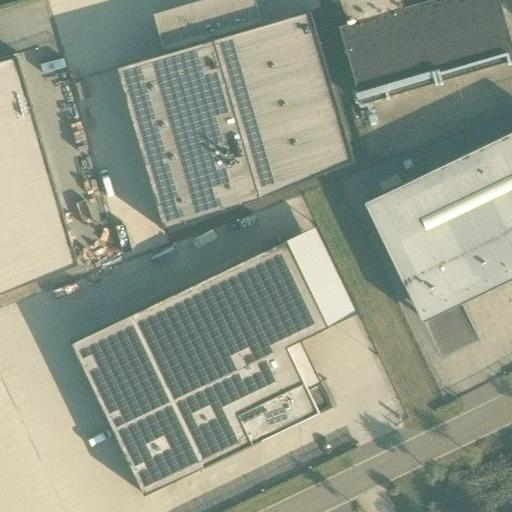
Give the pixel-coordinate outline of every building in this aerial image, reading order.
[(175,11),(174,9),(154,15),(165,54),(116,68),(164,234),(355,162),(311,11),(262,26),(255,2),(253,3),(252,0),(211,0),(212,0),(175,11)] [(403,0),(332,0),(333,3),(341,1),(348,23),(339,26),(362,104),(511,60),(511,42),(499,0),(427,0),(405,6),(403,0)] [(0,294),(79,265),(17,53),(0,58),(0,294)] [(511,132),(365,202),(403,282),(404,282),(423,322),(511,279),(511,132)] [(333,406),(321,382),(307,388),(288,347),(301,341),(330,327),(329,327),(288,240),(287,239),(130,314),(71,343),(144,496),(204,467),(280,431),(280,432),(306,419),(333,406)] [(31,333),(0,347),(0,511),(74,511),(75,511),(82,508),(109,495),(31,333)]
